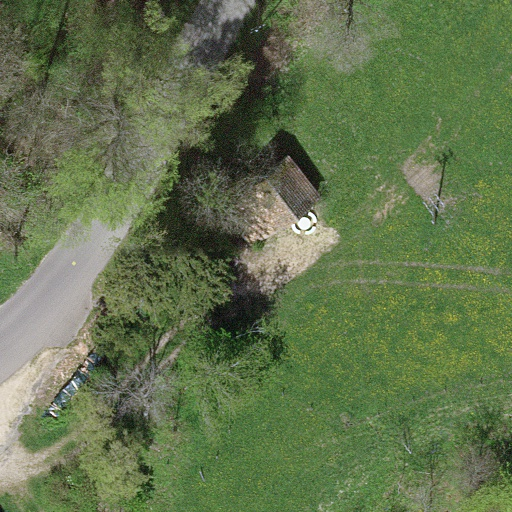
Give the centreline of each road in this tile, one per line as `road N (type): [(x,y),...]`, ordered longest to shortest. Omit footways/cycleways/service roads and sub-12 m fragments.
road 1 (tertiary): [(0,351),(28,328),(102,215),(229,0)]
road 2 (track): [(215,321),(140,402),(77,443),(4,475),(0,467)]
